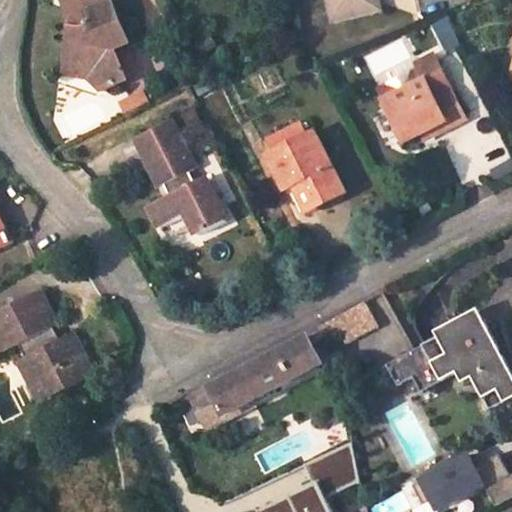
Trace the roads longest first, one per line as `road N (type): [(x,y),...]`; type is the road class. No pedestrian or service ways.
road 1 (residential): [(16,141),(113,251),(181,374),(511,203)]
road 2 (track): [(181,374),(0,489)]
